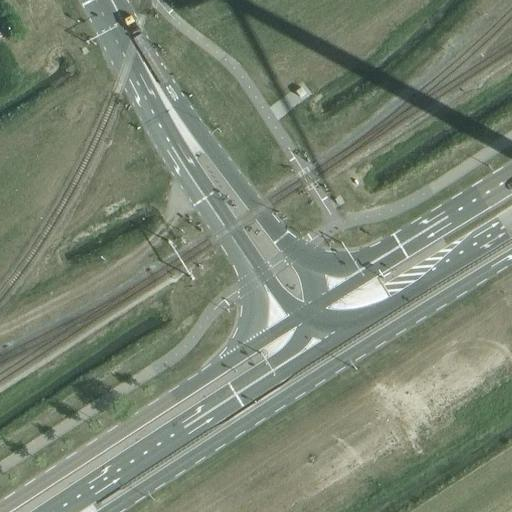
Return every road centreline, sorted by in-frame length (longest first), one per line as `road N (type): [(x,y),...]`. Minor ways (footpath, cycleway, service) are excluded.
road 1 (tertiary): [(107,511),(511,256)]
road 2 (unclassified): [(310,307),(97,0)]
road 3 (tertiary): [(310,307),(0,509)]
road 4 (tertiary): [(54,511),(328,335)]
road 5 (tertiary): [(511,179),(310,307)]
road 6 (tertiary): [(328,335),(511,229)]
